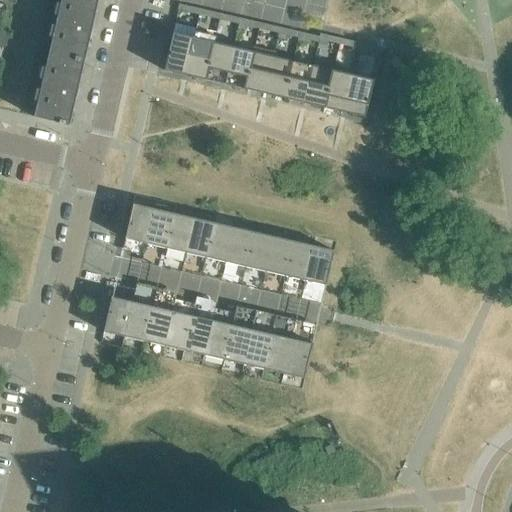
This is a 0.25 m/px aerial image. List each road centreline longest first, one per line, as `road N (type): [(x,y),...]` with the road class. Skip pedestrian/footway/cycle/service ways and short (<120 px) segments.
road 1 (residential): [(71,257),(329,317)]
road 2 (residential): [(12,511),(50,347)]
road 3 (residential): [(92,163),(131,0)]
